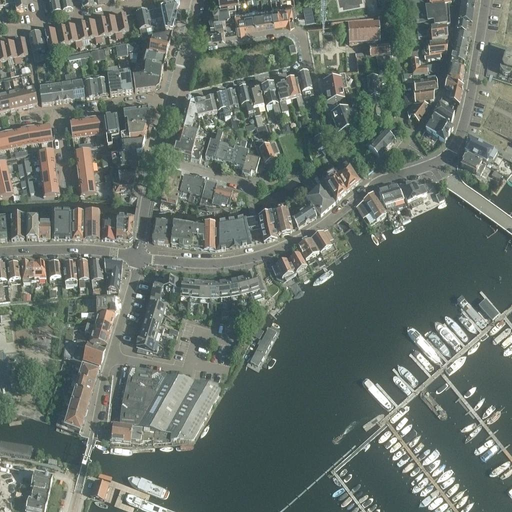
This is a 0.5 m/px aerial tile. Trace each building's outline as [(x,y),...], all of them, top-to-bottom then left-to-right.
[(25,0),(2,0),(5,8),(15,6),(16,13),(28,11),(25,0)] [(47,0),(51,16),(62,14),(59,0),(47,0)] [(59,0),(62,14),(73,11),(70,0),(59,0)] [(92,0),(80,0),(83,9),(94,7),(92,0)] [(211,10),(212,15),(229,12),(228,6),(236,5),(235,0),(230,0),(220,2),(213,3),(214,7),(211,10)] [(247,28),(242,0),(241,0),(238,1),(238,4),(240,13),(235,13),(237,29),(238,29),(240,31),(243,30),(243,29),(247,28)] [(246,0),(242,0),(247,28),(250,28),(250,29),(255,29),(254,27),(256,27),(253,11),(248,11),(246,0)] [(256,0),(258,10),(253,11),(256,27),(257,26),(258,28),(261,28),(262,26),(265,25),(261,0),(256,0)] [(270,0),(261,0),(265,25),(268,25),(269,26),(272,26),(273,24),(274,24),(272,8),(270,0)] [(275,0),(277,7),(272,8),(274,24),(275,24),(276,25),(281,25),(280,23),(284,22),(280,0),(275,0)] [(280,0),(284,22),(287,22),(289,23),(292,23),(293,21),(294,21),(293,16),(296,16),(293,0),(280,0)] [(416,11),(416,12),(430,10),(428,0),(400,0),(402,14),(416,11)] [(449,0),(428,0),(430,10),(448,7),(451,6),(449,0)] [(461,0),(457,33),(465,34),(467,25),(471,26),(475,3),(477,3),(477,0),(461,0)] [(304,5),(307,23),(313,22),(310,4),(304,5)] [(161,10),(166,32),(167,38),(172,36),(173,34),(179,9),(177,7),(161,10)] [(430,10),(416,12),(414,12),(417,32),(450,27),(449,20),(450,20),(448,7),(430,10)] [(208,22),(209,27),(225,24),(224,18),(234,17),(233,11),(229,12),(212,15),(210,15),(210,19),(208,22)] [(151,29),(147,13),(135,15),(141,41),(147,40),(145,31),(151,29)] [(126,17),(115,19),(119,41),(123,40),(122,35),(129,33),(126,17)] [(115,19),(105,21),(108,38),(115,36),(116,41),(119,41),(115,19)] [(105,21),(95,24),(100,45),(103,44),(102,39),(108,38),(105,21)] [(225,24),(209,27),(207,27),(207,31),(205,34),(205,37),(208,39),(225,36),(224,30),(235,28),(235,23),(225,24)] [(95,24),(85,26),(89,42),(95,40),(96,46),(100,45),(95,24)] [(347,27),(348,48),(381,46),(381,45),(380,25),(347,27)] [(85,26),(75,28),(80,49),(83,48),(82,43),(89,42),(85,26)] [(75,28),(65,30),(69,46),(75,45),(76,50),(80,49),(75,28)] [(427,38),(431,38),(432,44),(447,41),(446,35),(447,34),(447,31),(446,31),(446,29),(425,33),(427,38)] [(65,30),(55,32),(60,53),(63,52),(62,47),(69,46),(65,30)] [(60,53),(55,32),(45,34),(48,50),(55,49),(56,54),(60,53)] [(457,33),(451,61),(465,64),(470,35),(465,34),(457,33)] [(28,38),(35,65),(40,64),(38,53),(45,52),(41,35),(28,38)] [(151,41),(150,45),(169,48),(172,36),(167,38),(151,41)] [(25,42),(14,44),(19,66),(22,65),(21,60),(28,58),(25,42)] [(426,54),(426,59),(429,59),(429,58),(440,57),(445,56),(446,54),(448,43),(447,43),(428,47),(429,54),(426,54)] [(14,44),(4,46),(8,63),(14,61),(15,66),(19,66),(14,44)] [(150,50),(149,56),(166,60),(169,48),(150,45),(149,44),(148,49),(150,50)] [(511,50),(491,44),(486,77),(511,85),(511,50)] [(389,58),(388,48),(380,49),(376,49),(377,50),(370,51),(370,54),(369,54),(369,55),(365,56),(355,57),(356,61),(366,60),(371,59),(371,60),(389,58)] [(103,51),(92,53),(93,62),(105,60),(103,51)] [(410,55),(412,63),(413,76),(424,76),(423,61),(418,62),(416,53),(410,55)] [(146,62),(145,66),(163,71),(166,60),(149,56),(148,62),(146,62)] [(375,73),(375,75),(379,75),(392,74),(389,58),(376,60),(378,73),(375,73)] [(451,61),(450,68),(464,70),(465,64),(451,61)] [(430,75),(437,73),(435,65),(429,66),(430,75)] [(144,78),(161,82),(163,71),(145,66),(145,67),(147,67),(147,68),(145,67),(144,72),(146,72),(144,78)] [(450,68),(447,82),(461,87),(464,70),(450,68)] [(144,78),(143,78),(143,74),(139,74),(139,75),(132,73),(133,79),(135,95),(156,92),(159,89),(161,82),(144,78)] [(308,74),(298,77),(302,95),(308,93),(311,107),(315,106),(308,74)] [(130,77),(119,78),(122,96),(133,95),(130,75),(130,77)] [(64,86),(61,87),(63,105),(71,104),(71,103),(74,103),(70,77),(64,78),(64,86)] [(75,77),(70,77),(74,103),(76,103),(77,103),(84,102),(82,84),(76,85),(75,77)] [(122,96),(119,78),(119,77),(108,78),(110,98),(122,96)] [(347,91),(345,77),(334,77),(335,82),(323,84),(323,85),(325,95),(345,91),(345,92),(347,91)] [(99,83),(95,84),(96,100),(107,98),(108,96),(106,82),(105,82),(105,78),(99,79),(99,83)] [(378,78),(363,79),(363,95),(360,95),(361,99),(380,98),(378,78)] [(428,82),(413,84),(415,94),(434,91),(437,91),(435,78),(427,79),(428,82)] [(96,100),(95,84),(94,79),(83,80),(86,101),(96,100)] [(285,84),(286,85),(291,102),(296,101),(299,111),(304,110),(302,103),(297,82),(294,83),(294,82),(293,83),(291,81),(287,82),(287,84),(285,84)] [(461,87),(447,82),(445,92),(442,99),(458,106),(459,107),(463,87),(461,87)] [(52,106),(49,83),(45,84),(46,89),(39,90),(42,108),(50,107),(49,106),(52,106)] [(53,83),(49,83),(52,106),(55,106),(63,105),(61,87),(54,88),(53,83)] [(291,102),(286,85),(285,85),(283,83),(280,84),(279,86),(275,87),(282,115),(288,114),(285,103),(291,102)] [(273,107),(277,122),(282,121),(273,87),(268,88),(266,87),(264,88),(263,90),(262,90),(266,109),(273,107)] [(29,89),(24,90),(28,109),(37,107),(33,88),(29,89)] [(250,93),(254,107),(252,108),(254,115),(258,130),(263,128),(259,111),(265,109),(260,91),(259,91),(258,89),(254,90),(254,92),(253,92),(253,93),(250,93)] [(19,92),(15,93),(20,111),(28,109),(24,90),(19,91),(19,92)] [(246,106),(248,116),(254,115),(252,108),(247,90),(237,92),(241,108),(246,106)] [(345,91),(325,95),(327,105),(342,103),(343,107),(348,106),(345,92),(345,91)] [(430,102),(434,102),(434,91),(415,94),(413,94),(415,106),(430,107),(430,102)] [(11,93),(6,94),(11,113),(20,111),(15,93),(11,93)] [(224,95),(230,121),(233,132),(240,133),(237,123),(236,119),(235,114),(240,113),(238,109),(234,93),(227,95),(224,95)] [(1,96),(0,96),(0,106),(2,115),(11,113),(6,94),(1,95),(1,96)] [(225,122),(230,121),(224,95),(221,96),(214,98),(218,114),(219,116),(223,115),(225,122)] [(483,127),(511,142),(511,104),(499,97),(499,98),(484,126),(483,127)] [(206,101),(203,102),(209,129),(208,129),(212,132),(214,132),(214,128),(211,118),(217,116),(213,100),(212,100),(211,99),(207,100),(206,101)] [(373,123),(379,123),(379,125),(371,125),(372,129),(372,130),(379,128),(381,127),(381,123),(380,100),(362,101),(365,109),(370,109),(371,124),(373,124),(373,123)] [(194,104),(193,104),(197,121),(201,120),(204,129),(202,129),(203,134),(210,133),(212,132),(208,129),(209,129),(203,102),(199,103),(198,102),(195,103),(194,104)] [(181,131),(180,133),(197,138),(199,131),(197,121),(193,104),(190,105),(189,104),(186,104),(186,107),(187,108),(182,126),(181,127),(180,130),(181,131)] [(343,107),(344,111),(331,117),(334,126),(354,119),(353,119),(350,109),(349,110),(348,106),(343,107)] [(414,106),(407,115),(409,121),(411,118),(418,123),(430,108),(430,107),(415,106),(414,106)] [(433,116),(451,127),(454,116),(438,107),(433,116)] [(127,125),(128,130),(150,127),(153,115),(152,115),(151,113),(124,117),(125,125),(127,125)] [(354,119),(334,126),(338,136),(338,137),(349,132),(350,135),(356,133),(355,130),(359,129),(356,118),(353,119),(354,119)] [(426,132),(424,132),(424,133),(426,133),(432,136),(430,138),(431,139),(432,137),(438,140),(437,142),(438,143),(439,141),(444,145),(454,130),(435,118),(426,132)] [(104,121),(106,135),(108,149),(113,149),(111,138),(114,138),(115,141),(120,141),(119,139),(116,119),(111,120),(110,119),(106,119),(106,120),(105,121),(104,121)] [(105,135),(103,120),(92,121),(94,137),(105,135)] [(83,139),(94,137),(92,121),(81,123),(83,139)] [(83,139),(81,123),(70,124),(72,140),(83,139)] [(52,143),(50,127),(39,129),(41,145),(52,143)] [(150,127),(128,130),(129,137),(121,138),(122,145),(146,142),(150,127)] [(30,146),(41,145),(39,129),(27,131),(30,146)] [(258,136),(266,133),(264,129),(257,131),(257,130),(251,133),(252,133),(250,134),(251,138),(254,137),(253,135),(257,133),(258,136)] [(19,149),(30,146),(27,131),(16,133),(19,149)] [(9,151),(19,149),(16,133),(5,136),(9,151)] [(178,140),(177,145),(188,148),(188,146),(191,147),(191,148),(194,149),(193,151),(203,154),(205,145),(196,142),(197,138),(180,133),(179,133),(178,140)] [(384,133),(376,142),(387,152),(395,144),(384,133)] [(212,162),(215,163),(223,137),(218,135),(215,145),(210,143),(205,160),(212,162)] [(0,153),(9,151),(5,136),(0,136),(0,153)] [(218,164),(225,166),(229,149),(225,148),(227,138),(223,137),(215,163),(218,164)] [(324,137),(315,139),(318,152),(327,149),(324,137)] [(231,168),(234,169),(242,142),(237,141),(234,150),(229,149),(225,166),(231,168)] [(465,154),(491,169),(492,169),(499,157),(468,141),(466,149),(465,154)] [(234,169),(243,171),(247,159),(249,155),(244,153),(247,144),(242,142),(234,169)] [(387,152),(376,142),(368,150),(379,160),(387,152)] [(123,157),(124,158),(124,159),(137,157),(142,156),(145,143),(122,147),(115,148),(116,158),(123,157)] [(256,146),(265,166),(270,164),(271,165),(273,164),(274,163),(276,162),(274,158),(280,155),(275,145),(267,148),(264,143),(256,146)] [(188,148),(177,145),(176,150),(175,150),(173,157),(191,162),(200,164),(203,154),(193,151),(194,149),(191,148),(191,147),(188,146),(188,148)] [(55,164),(54,153),(38,155),(39,167),(55,164)] [(90,153),(74,155),(76,167),(92,164),(90,153)] [(120,165),(121,171),(138,169),(138,168),(139,167),(139,163),(137,162),(137,157),(124,159),(124,158),(112,160),(113,166),(120,165)] [(461,167),(461,168),(476,177),(479,172),(483,174),(486,168),(466,158),(464,162),(462,163),(461,166),(461,167)] [(243,171),(242,175),(244,176),(244,177),(248,178),(249,177),(251,178),(251,175),(255,177),(260,163),(247,159),(243,171)] [(57,175),(55,164),(39,167),(41,177),(57,175)] [(92,164),(76,167),(77,177),(93,175),(92,164)] [(6,165),(0,166),(0,178),(9,176),(6,165)] [(346,166),(339,171),(353,190),(360,185),(346,166)] [(113,184),(113,188),(134,185),(137,172),(118,175),(120,183),(116,183),(115,174),(121,173),(121,171),(118,172),(112,173),(113,184)] [(333,175),(334,176),(346,196),(353,190),(339,171),(333,175)] [(492,177),(505,184),(507,180),(494,173),(492,177)] [(42,188),(58,186),(57,175),(41,177),(42,188)] [(93,175),(77,177),(79,188),(95,186),(93,175)] [(163,197),(161,205),(175,209),(178,197),(177,197),(176,197),(181,178),(171,175),(168,177),(163,195),(162,195),(162,197),(163,197)] [(9,176),(0,178),(0,189),(11,187),(9,176)] [(346,196),(334,176),(323,183),(336,204),(346,196)] [(182,203),(187,205),(194,182),(184,179),(178,201),(183,203),(182,203)] [(194,182),(187,205),(192,206),(192,205),(195,206),(196,204),(198,204),(204,185),(194,182)] [(134,185),(113,188),(116,204),(122,204),(121,197),(131,195),(132,195),(134,185)] [(213,204),(214,200),(217,189),(206,185),(200,205),(205,206),(206,202),(213,204)] [(400,188),(408,205),(406,205),(407,208),(425,200),(424,197),(427,196),(423,188),(417,189),(415,185),(400,188)] [(60,197),(58,186),(42,188),(44,199),(60,197)] [(95,186),(79,188),(80,199),(96,197),(95,186)] [(11,187),(0,189),(0,201),(14,198),(11,187)] [(397,188),(388,191),(395,206),(404,203),(397,188)] [(217,189),(214,200),(215,200),(212,209),(221,210),(222,208),(226,209),(228,204),(229,204),(230,203),(236,204),(238,196),(233,194),(233,193),(217,189)] [(308,196),(310,198),(306,202),(321,218),(335,206),(320,189),(317,192),(314,189),(308,196)] [(395,206),(388,191),(379,194),(385,208),(395,206)] [(373,195),(364,203),(372,216),(376,224),(386,218),(373,195)] [(364,203),(358,208),(365,220),(372,216),(364,203)] [(273,217),(278,238),(281,237),(290,235),(292,232),(287,214),(285,204),(277,207),(278,211),(272,212),(273,217)] [(294,213),(297,217),(292,220),(298,231),(316,220),(307,205),(294,213)] [(52,217),(52,243),(60,243),(60,242),(72,242),(72,216),(72,214),(55,214),(55,216),(52,217)] [(100,216),(84,216),(84,242),(100,242),(100,216)] [(271,216),(258,219),(260,226),(263,240),(264,244),(277,242),(271,216)] [(349,226),(352,223),(346,217),(343,219),(336,224),(333,227),(340,234),(343,231),(339,228),(340,227),(337,225),(343,220),(345,222),(349,226)] [(24,242),(24,218),(11,219),(12,243),(24,242)] [(83,219),(72,219),(72,242),(83,242),(83,219)] [(132,241),(134,221),(118,219),(117,227),(123,228),(123,231),(117,231),(116,242),(129,243),(132,241)] [(38,222),(38,243),(45,243),(45,242),(50,242),(50,226),(45,226),(45,223),(38,222)] [(251,247),(250,243),(255,242),(263,240),(260,226),(247,229),(246,222),(216,227),(217,253),(251,247)] [(26,242),(38,243),(38,224),(26,224),(26,242)] [(103,224),(101,242),(114,243),(115,225),(103,224)] [(154,246),(156,246),(169,247),(171,225),(156,224),(152,240),(152,244),(154,246)] [(171,248),(191,250),(194,228),(174,226),(171,248)] [(216,227),(196,226),(196,228),(194,228),(191,250),(216,253),(216,227)] [(338,251),(335,247),(328,233),(321,237),(320,235),(312,240),(320,255),(323,260),(331,255),(338,251)] [(298,248),(306,263),(319,256),(311,241),(298,248)] [(511,248),(510,247),(503,257),(511,263),(511,248)] [(297,276),(299,279),(309,274),(308,272),(309,271),(307,267),(306,267),(300,256),(295,259),(293,258),(291,260),(290,261),(289,262),(296,276),(297,276)] [(274,275),(270,276),(272,280),(277,284),(281,282),(280,280),(276,277),(280,277),(282,282),(286,285),(297,280),(294,275),(293,276),(287,262),(282,264),(281,263),(278,265),(277,266),(276,267),(276,268),(272,269),(274,275)] [(93,266),(91,267),(94,294),(100,293),(99,284),(104,284),(103,266),(101,266),(101,265),(100,264),(96,264),(94,266),(93,266)] [(109,293),(119,295),(121,279),(122,266),(104,264),(106,286),(108,286),(108,285),(110,286),(109,293)] [(9,283),(7,284),(8,288),(10,288),(9,284),(21,282),(19,266),(18,266),(16,265),(13,265),(12,267),(7,268),(9,283)] [(35,285),(33,266),(29,266),(28,266),(26,265),(24,265),(22,266),(21,266),(23,287),(30,286),(30,285),(35,285)] [(36,266),(33,266),(35,285),(39,284),(39,282),(46,282),(44,265),(43,265),(41,265),(39,265),(37,266),(36,266)] [(54,266),(48,267),(50,282),(62,281),(60,266),(58,266),(57,265),(55,265),(54,266)] [(63,267),(65,285),(66,285),(66,291),(77,290),(76,285),(77,285),(75,266),(70,266),(69,265),(65,265),(64,266),(63,267)] [(88,265),(77,266),(80,299),(86,298),(85,296),(88,296),(87,284),(90,283),(88,267),(88,265)] [(254,277),(245,280),(250,297),(259,294),(254,277)] [(245,280),(236,282),(240,299),(250,297),(245,280)] [(155,288),(150,305),(159,308),(164,291),(162,291),(164,281),(157,281),(155,288)] [(164,281),(162,291),(164,291),(168,296),(169,296),(181,297),(182,283),(164,281)] [(236,282),(228,284),(230,301),(240,299),(236,282)] [(192,284),(182,283),(181,297),(181,300),(190,301),(192,284)] [(201,285),(192,284),(190,301),(200,302),(201,285)] [(228,284),(219,285),(220,302),(230,301),(228,284)] [(210,285),(201,285),(200,302),(210,302),(210,285)] [(219,285),(210,285),(210,302),(220,302),(219,285)] [(96,304),(97,316),(115,316),(115,315),(116,313),(116,310),(114,309),(114,308),(114,300),(96,301),(94,301),(94,304),(96,304)] [(150,305),(147,314),(163,319),(166,310),(159,308),(150,305)] [(88,321),(96,324),(112,328),(115,316),(97,316),(93,316),(93,312),(86,313),(86,316),(89,316),(88,321)] [(147,314),(144,323),(161,328),(163,319),(147,314)] [(144,323),(142,332),(158,336),(161,328),(144,323)] [(87,326),(86,330),(109,337),(112,328),(96,324),(94,328),(87,326)] [(267,328),(249,361),(257,366),(275,332),(267,328)] [(109,337),(86,330),(85,335),(92,337),(90,344),(107,346),(109,337)] [(255,334),(253,337),(259,341),(263,333),(257,330),(255,334)] [(142,332),(139,340),(155,345),(158,336),(142,332)] [(155,345),(139,340),(136,349),(138,350),(147,352),(153,354),(155,345)] [(66,345),(64,361),(99,371),(104,354),(84,348),(66,345)] [(0,406),(13,404),(8,372),(6,372),(3,353),(0,353),(0,406)] [(82,374),(80,381),(95,385),(99,373),(77,367),(75,372),(82,374)] [(121,426),(121,429),(133,430),(133,431),(155,434),(154,444),(167,444),(193,442),(208,416),(214,405),(223,388),(179,379),(130,369),(125,395),(124,398),(123,411),(121,426)] [(78,386),(76,392),(91,397),(95,385),(80,381),(74,379),(72,384),(78,386)] [(74,398),(73,404),(88,409),(91,397),(76,392),(70,390),(68,396),(74,398)] [(71,409),(69,416),(84,420),(88,409),(73,404),(66,402),(65,408),(71,409)] [(84,420),(69,416),(63,414),(61,419),(67,421),(65,428),(81,433),(84,420)] [(111,436),(110,443),(111,444),(131,446),(131,444),(141,445),(154,444),(155,434),(133,431),(133,430),(121,429),(120,429),(114,428),(113,428),(113,430),(113,434),(112,436),(111,436)] [(0,490),(10,492),(14,470),(0,467),(0,490)] [(35,475),(32,489),(50,493),(53,479),(35,475)] [(95,483),(90,498),(104,503),(109,487),(95,483)] [(33,495),(32,501),(47,505),(50,493),(32,489),(32,490),(31,495),(33,495)] [(45,511),(47,505),(32,501),(29,501),(26,511),(45,511)]
